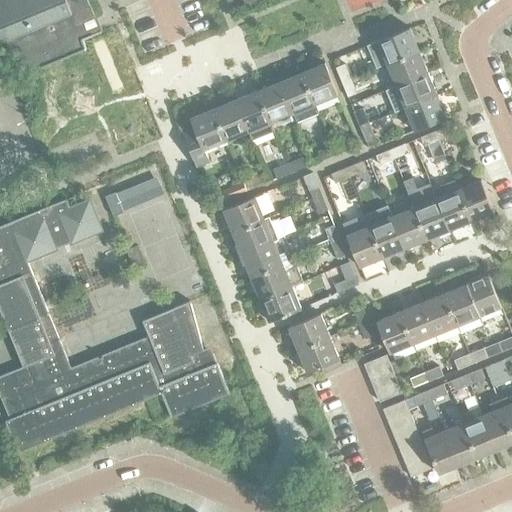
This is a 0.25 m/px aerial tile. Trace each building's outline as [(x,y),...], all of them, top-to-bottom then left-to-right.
[(21,76),(40,68),(86,49),(82,39),(101,32),(87,0),(0,0),(0,48),(8,45),(21,76)] [(378,41),(387,63),(419,51),(410,29),(410,28),(410,27),(377,41),(378,42),(378,41)] [(428,73),(419,51),(387,63),(396,85),(428,73)] [(324,63),(302,72),(315,104),(337,95),(338,95),(325,62),(324,63)] [(335,68),(341,82),(351,78),(345,64),(335,68)] [(293,113),(315,104),(302,72),(280,81),(293,113)] [(396,85),(405,107),(437,95),(428,73),(396,85)] [(351,78),(341,82),(347,96),(356,92),(351,78)] [(280,81),(258,90),(271,122),(293,113),(280,81)] [(274,131),(271,122),(258,90),(235,99),(248,131),(252,140),(274,131)] [(414,131),(447,117),(446,116),(446,117),(437,95),(405,107),(414,129),(414,130),(414,131)] [(235,99),(213,109),(226,140),(248,131),(235,99)] [(353,112),(359,126),(369,122),(363,108),(353,112)] [(196,166),(197,166),(209,161),(204,149),(226,140),(213,109),(191,117),(190,117),(195,129),(183,134),(196,166)] [(375,138),(369,122),(359,126),(365,142),(375,138)] [(450,125),(435,131),(439,140),(453,134),(450,125)] [(423,147),(439,140),(435,131),(420,138),(423,147)] [(346,139),(332,145),(336,154),(350,149),(346,139)] [(405,144),(391,150),(394,159),(409,153),(405,144)] [(336,154),(332,145),(317,151),(320,161),(336,154)] [(379,165),(394,159),(391,150),(375,156),(379,165)] [(303,157),(288,163),(291,172),(307,166),(303,157)] [(361,162),(346,168),(350,177),(364,171),(361,162)] [(291,172),(288,163),(273,169),(276,178),(291,172)] [(350,177),(346,168),(331,174),(335,183),(350,177)] [(258,175),(243,181),(247,190),(262,184),(258,175)] [(157,176),(116,193),(115,192),(105,196),(113,216),(123,212),(123,211),(164,194),(157,176)] [(306,183),(313,199),(322,195),(315,179),(306,183)] [(481,179),(459,188),(472,221),(494,212),(481,179)] [(221,190),(225,199),(247,190),(243,181),(221,190)] [(436,198),(449,230),(472,221),(459,188),(436,198)] [(328,210),(322,195),(313,199),(319,214),(328,210)] [(224,210),(233,231),(264,218),(256,197),(256,196),(223,209),(224,210)] [(67,198),(0,225),(0,309),(23,366),(0,375),(0,395),(4,404),(7,403),(13,417),(5,420),(18,452),(47,440),(161,392),(171,417),(229,393),(217,362),(216,362),(213,353),(202,357),(200,351),(203,350),(190,301),(142,320),(149,336),(71,368),(27,260),(56,248),(54,243),(69,237),(72,242),(101,230),(89,200),(70,208),(67,198)] [(436,198),(414,207),(427,239),(449,230),(436,198)] [(405,248),(427,239),(414,207),(391,216),(405,248)] [(269,216),(264,218),(233,231),(242,253),(284,236),(278,221),(274,219),(270,221),(269,216)] [(391,216),(369,225),(382,258),(405,248),(391,216)] [(340,240),(334,224),(325,228),(331,243),(340,240)] [(347,234),(360,267),(382,258),(369,225),(347,234)] [(285,236),(284,236),(242,253),(251,276),(283,263),(274,241),(285,236)] [(346,254),(340,240),(331,243),(337,257),(346,254)] [(137,245),(126,250),(133,266),(144,262),(137,245)] [(345,279),(355,276),(349,261),(339,264),(345,279)] [(283,263),(251,276),(260,298),(303,280),(297,266),(286,271),(283,263)] [(486,272),(477,276),(479,279),(476,280),(467,283),(480,315),(500,307),(501,307),(488,274),(487,275),(486,272)] [(303,281),(303,280),(260,298),(269,320),(269,321),(301,308),(301,307),(292,286),(303,281)] [(466,284),(444,293),(457,325),(479,316),(480,316),(480,315),(467,283),(466,284)] [(434,334),(457,325),(444,293),(421,302),(434,334)] [(421,302),(399,311),(412,343),(434,334),(421,302)] [(352,308),(358,324),(368,320),(361,305),(352,308)] [(378,320),(377,320),(390,353),(391,352),(412,343),(399,311),(378,320)] [(289,327),(298,349),(330,335),(321,314),(321,313),(288,326),(289,327)] [(374,334),(368,320),(358,324),(364,338),(374,334)] [(323,372),(342,364),(341,363),(330,335),(298,349),(307,371),(307,372),(321,366),(323,372)] [(511,335),(498,342),(491,344),(495,354),(502,351),(511,346),(511,335)] [(491,344),(468,353),(472,363),(495,354),(491,344)] [(454,359),(458,369),(472,363),(468,353),(454,359)] [(364,363),(369,375),(391,367),(386,354),(364,363)] [(511,355),(503,359),(508,369),(511,367),(511,355)] [(508,369),(503,359),(489,365),(493,375),(508,369)] [(439,366),(424,372),(428,381),(443,375),(439,366)] [(396,379),(391,367),(369,375),(374,388),(396,379)] [(481,368),(466,374),(470,384),(485,378),(481,368)] [(413,387),(428,381),(424,372),(410,378),(413,387)] [(470,384),(466,374),(451,380),(455,390),(470,384)] [(374,388),(379,401),(402,392),(396,379),(374,388)] [(443,384),(428,390),(432,400),(447,394),(443,384)] [(418,406),(432,400),(428,390),(413,396),(418,406)] [(511,402),(511,403),(507,396),(498,399),(511,433),(511,402)] [(409,411),(405,399),(383,408),(387,420),(409,411)] [(492,411),(482,415),(497,452),(505,449),(504,446),(511,442),(511,433),(498,399),(489,403),(492,411)] [(414,422),(409,411),(387,420),(392,431),(414,422)] [(490,455),(497,452),(482,415),(473,419),(470,411),(460,415),(477,456),(489,452),(490,455)] [(454,426),(445,430),(460,467),(467,464),(466,461),(477,456),(460,415),(451,419),(454,426)] [(419,433),(414,422),(392,431),(396,443),(419,433)] [(453,470),(460,467),(445,430),(435,434),(432,426),(422,431),(439,472),(440,472),(440,471),(451,467),(453,470)] [(423,445),(419,433),(396,443),(401,454),(423,445)] [(428,456),(423,445),(401,454),(406,465),(428,456)] [(433,468),(428,456),(406,465),(410,477),(433,468)] [(332,463),(322,459),(320,458),(320,457),(319,457),(314,470),(313,470),(312,471),(324,476),(324,477),(325,478),(331,464),(332,465),(332,463)]
